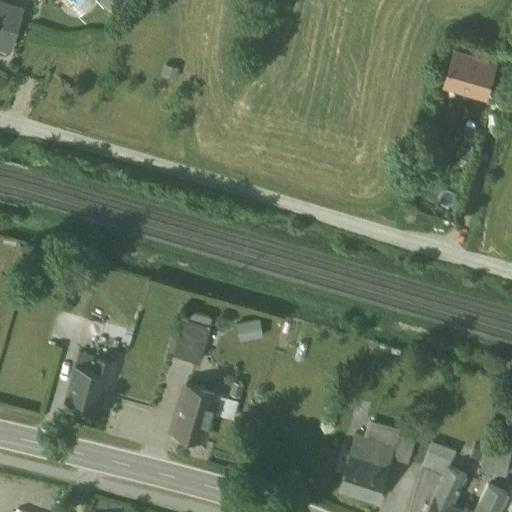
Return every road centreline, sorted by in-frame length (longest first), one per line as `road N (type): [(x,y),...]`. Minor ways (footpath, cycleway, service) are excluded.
road 1 (unclassified): [(511,266),(0,113)]
road 2 (secondary): [(286,511),(0,434)]
